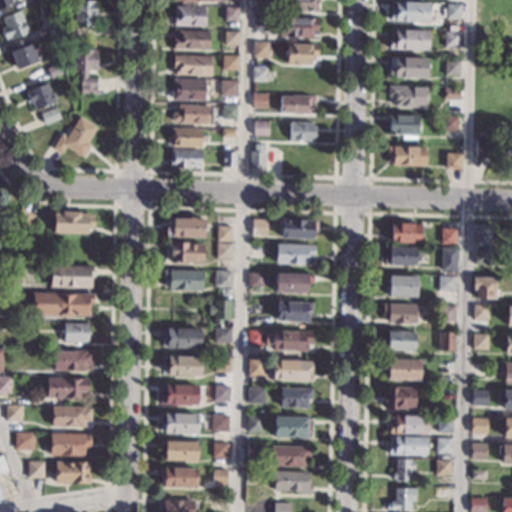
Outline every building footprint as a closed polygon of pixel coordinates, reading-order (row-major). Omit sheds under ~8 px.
[(68,0),(67,16),(52,15),(52,0),(68,0)] [(74,0),(95,1),(95,10),(98,11),(98,18),(94,18),(94,27),(73,26),(74,0)] [(317,0),(317,13),(278,12),(278,0),(317,0)] [(51,18),(41,19),(38,3),(48,1),(51,18)] [(427,2),(427,21),(388,21),(388,10),(390,10),(390,1),(427,2)] [(460,4),(460,19),(444,19),(445,3),(460,4)] [(205,27),(173,26),(173,7),(202,7),(205,7),(205,27)] [(238,7),(237,21),(223,20),(224,7),(238,7)] [(29,33),(10,40),(9,38),(4,40),(0,30),(0,27),(4,26),(1,17),(20,10),(29,33)] [(268,15),(268,32),(251,31),(252,15),(268,15)] [(316,32),(314,34),(311,34),(311,38),(278,37),(278,34),(272,34),(272,23),(278,23),(278,17),(317,18),(316,32)] [(426,50),(388,49),(388,29),(427,30),(426,50)] [(208,49),(173,49),(173,37),(177,37),(177,31),(209,31),(208,49)] [(237,32),(237,46),(223,45),(223,31),(237,32)] [(460,32),(459,48),(443,47),(444,32),(460,32)] [(266,58),(252,57),(252,42),(267,42),(266,58)] [(32,49),(37,47),(40,55),(35,57),(36,61),(16,69),(9,52),(30,44),(32,49)] [(316,56),(313,56),(313,60),(309,60),(309,65),(285,64),(285,44),(316,44),(316,56)] [(96,71),(86,71),(86,77),(95,78),(95,94),(79,94),(79,70),(70,70),(70,49),(96,50),(96,71)] [(237,56),(237,70),(221,70),(222,55),(237,56)] [(211,57),(210,76),(174,75),(174,68),(172,68),(173,56),(211,57)] [(426,58),(425,78),(387,77),(388,57),(426,58)] [(459,61),(459,76),(443,75),(444,60),(459,61)] [(63,73),(49,78),(46,68),(59,63),(63,73)] [(266,67),(265,82),(251,81),(251,66),(266,67)] [(204,80),(203,101),(171,100),(171,79),(204,80)] [(236,81),(236,95),(222,95),(222,80),(236,81)] [(50,93),(52,92),(55,101),(34,110),(32,104),(30,104),(25,91),(46,83),(50,93)] [(426,87),(425,108),(392,107),(392,105),(388,105),(388,97),(386,97),(386,85),(426,87)] [(459,88),(459,100),(443,99),(443,88),(459,88)] [(265,107),(251,107),(252,94),(253,94),(265,94),(265,107)] [(309,96),(309,104),(315,104),(315,114),(278,113),(279,97),(290,97),(290,96),(309,96)] [(196,107),(208,107),(208,124),(177,123),(177,122),(172,122),(172,113),(176,113),(176,104),(196,105),(196,107)] [(235,120),(221,120),(221,105),(235,105),(235,120)] [(59,119),(43,125),(39,114),(55,108),(59,119)] [(417,115),(417,125),(419,125),(419,133),(416,133),(416,139),(400,139),(401,135),(386,135),(387,114),(417,115)] [(95,127),(86,143),(89,144),(81,157),(65,147),(60,154),(51,148),(60,134),(66,137),(78,116),(95,127)] [(456,131),(439,131),(439,116),(456,116),(456,131)] [(267,136),(251,136),(252,121),(266,121),(267,121),(267,136)] [(312,126),(314,126),(314,141),(288,141),(288,122),(312,122),(312,126)] [(200,147),(169,146),(170,128),(200,129),(200,147)] [(235,129),(234,138),(220,137),(220,129),(235,129)] [(490,144),(495,144),(494,155),(474,155),(474,139),(490,140),(490,144)] [(263,145),(262,152),(264,152),(263,169),(248,168),(248,151),(253,152),(253,145),(263,145)] [(425,147),(424,166),(390,165),(391,155),(386,154),(386,146),(425,147)] [(199,168),(168,168),(169,159),(170,159),(170,149),(200,150),(199,168)] [(236,153),(235,168),(220,167),(221,152),(236,153)] [(460,169),(444,169),(444,153),(460,153),(460,169)] [(33,215),(26,230),(12,222),(20,208),(33,215)] [(87,215),(93,215),(93,229),(87,229),(87,234),(52,234),(53,212),(87,213),(87,215)] [(203,232),(204,232),(204,238),(164,237),(164,227),(171,227),(172,218),(203,219),(203,232)] [(265,236),(251,236),(251,219),(266,219),(265,236)] [(316,231),(313,231),(313,238),(281,237),(281,219),(316,220),(316,231)] [(419,243),(390,243),(390,223),(419,224),(419,243)] [(490,247),(473,246),(474,224),(491,225),(490,247)] [(230,226),(230,242),(215,241),(216,226),(230,226)] [(455,229),(455,245),(439,244),(439,228),(455,229)] [(191,244),(202,244),(202,251),(204,251),(204,258),(202,258),(201,263),(177,263),(177,257),(169,257),(169,249),(167,249),(167,242),(191,243),(191,244)] [(231,259),(215,259),(215,243),(218,243),(231,243),(231,259)] [(307,246),(313,246),(313,256),(307,256),(307,264),(274,264),(275,244),(307,245),(307,246)] [(414,248),(414,253),(420,253),(419,260),(414,260),(414,266),(383,265),(383,247),(414,248)] [(456,248),(455,271),(453,271),(439,271),(440,247),(456,248)] [(488,249),(488,265),(472,264),(473,249),(488,249)] [(93,278),(90,278),(90,288),(48,287),(48,265),(93,266),(93,278)] [(0,269),(16,270),(16,286),(0,286),(0,269)] [(201,271),(201,291),(167,290),(168,279),(162,279),(162,270),(201,271)] [(231,271),(231,287),(216,286),(213,286),(213,271),(231,271)] [(263,273),(263,287),(248,287),(249,272),(263,273)] [(312,283),(308,283),(307,292),(305,291),(305,293),(273,292),(274,273),(312,273),(312,283)] [(415,297),(387,297),(388,276),(415,276),(415,297)] [(453,276),(453,292),(436,291),(437,276),(453,276)] [(495,278),(494,299),(474,299),(474,290),(471,290),(472,277),(495,278)] [(92,303),(90,303),(89,316),(72,315),(72,317),(57,317),(57,315),(30,315),(30,293),(92,294),(92,303)] [(230,301),(229,319),(232,319),(231,328),(219,328),(219,325),(212,324),(213,315),(207,314),(207,306),(212,306),(212,300),(230,301)] [(311,312),(307,312),(307,319),(306,319),(306,321),(276,321),(277,302),(311,303),(311,312)] [(415,311),(415,322),(413,322),(413,324),(386,323),(386,316),(381,316),(382,304),(415,304),(415,311)] [(486,320),(471,320),(472,305),(475,305),(487,305),(486,320)] [(454,322),(438,321),(438,306),(454,306),(454,322)] [(87,343),(79,343),(79,345),(75,345),(75,343),(62,342),(62,334),(60,334),(60,329),(62,329),(63,322),(87,323),(87,343)] [(200,329),(199,348),(164,347),(165,337),(162,337),(162,330),(166,330),(166,328),(200,329)] [(230,329),(229,342),(212,342),(213,328),(230,329)] [(262,346),(247,345),(247,330),(262,331),(262,346)] [(311,344),(306,344),(306,351),(271,351),(271,346),(263,346),(263,334),(270,334),(270,331),(311,332),(311,344)] [(413,350),(382,349),(382,339),(386,339),(386,332),(411,333),(413,333),(413,350)] [(453,333),(452,351),(451,351),(437,351),(437,333),(453,333)] [(486,350),(471,350),(471,334),(484,334),(487,335),(486,350)] [(511,354),(503,354),(504,334),(511,334),(511,354)] [(85,352),(91,352),(91,365),(85,364),(85,371),(51,371),(52,350),(73,351),(73,349),(85,350),(85,352)] [(198,376),(165,375),(165,365),(161,365),(161,356),(199,357),(198,376)] [(229,358),(228,373),(213,372),(213,357),(229,358)] [(263,359),(262,377),(246,376),(246,359),(263,359)] [(419,360),(419,380),(385,379),(385,375),(381,375),(381,367),(379,367),(379,359),(419,360)] [(311,380),(271,379),(271,360),(311,361),(311,380)] [(487,363),(486,378),(470,377),(471,362),(487,363)] [(511,384),(502,384),(502,363),(511,363),(511,384)] [(10,393),(0,393),(0,377),(9,377),(10,377),(10,393)] [(86,394),(84,394),(84,399),(60,398),(60,401),(55,401),(55,398),(45,398),(46,377),(87,378),(86,394)] [(197,405),(159,404),(159,385),(192,385),(197,386),(197,405)] [(228,386),(228,401),(212,401),(213,386),(228,386)] [(413,409),(396,408),(396,410),(384,410),(385,403),(382,403),(382,397),(385,397),(385,387),(413,388),(413,409)] [(263,403),(246,402),(246,388),(263,388),(263,403)] [(310,399),(306,399),(306,408),(278,407),(278,388),(311,389),(310,399)] [(486,390),(486,406),(470,405),(470,389),(486,390)] [(511,410),(501,410),(502,403),(495,403),(496,390),(511,390),(511,410)] [(20,421),(4,420),(4,405),(20,406),(20,421)] [(84,408),(90,408),(89,420),(83,420),(83,426),(50,426),(50,406),(84,407),(84,408)] [(196,434),(162,433),(163,423),(158,423),(158,414),(197,415),(196,434)] [(228,415),(227,432),(210,432),(211,414),(228,415)] [(261,433),(245,433),(245,415),(262,415),(261,433)] [(425,434),(387,433),(387,415),(425,416),(425,434)] [(311,438),(272,437),(272,417),(311,418),(311,438)] [(451,433),(436,432),(436,417),(451,417),(451,433)] [(486,418),(485,434),(469,433),(469,417),(486,418)] [(511,418),(511,438),(502,438),(503,418),(511,418)] [(84,435),(90,435),(90,448),(83,448),(83,456),(48,455),(49,433),(84,434),(84,435)] [(33,449),(14,449),(14,434),(21,434),(33,434),(33,449)] [(425,456),(386,455),(388,436),(425,437),(425,456)] [(450,438),(450,454),(435,453),(435,438),(450,438)] [(196,461),(161,460),(161,450),(157,450),(157,441),(196,442),(196,461)] [(227,458),(211,458),(211,443),(227,443),(227,458)] [(261,457),(246,457),(246,444),(261,445),(261,457)] [(485,444),(485,459),(468,459),(469,444),(485,444)] [(309,447),(309,458),(304,458),(304,466),(269,465),(269,445),(309,447)] [(511,464),(500,464),(500,455),(496,455),(496,446),(500,446),(500,445),(511,445),(511,464)] [(409,462),(414,462),(413,470),(409,470),(409,481),(393,481),(393,480),(391,480),(391,473),(393,473),(394,459),(409,460),(409,462)] [(449,476),(433,475),(433,460),(449,460),(449,476)] [(42,478),(26,478),(26,461),(43,462),(42,478)] [(88,484),(53,483),(53,462),(61,462),(89,462),(88,484)] [(195,487),(162,487),(162,477),(157,477),(157,467),(195,468),(195,487)] [(226,485),(211,485),(212,469),(226,470),(226,485)] [(485,471),(484,479),(470,479),(470,470),(485,471)] [(258,481),(244,481),(244,471),(256,471),(258,471),(258,481)] [(307,472),(307,484),(310,484),(310,494),(296,494),(296,491),(272,491),(272,471),(307,472)] [(413,505),(409,505),(409,510),(386,510),(386,503),(389,503),(389,502),(393,502),(393,488),(413,489),(413,505)] [(484,511),(468,511),(468,498),(483,498),(484,498),(484,511)] [(511,498),(511,511),(499,511),(500,498),(511,498)] [(192,511),(157,511),(157,510),(161,509),(161,501),(192,500),(192,511)] [(288,511),(272,511),(272,503),(289,503),(288,511)]
